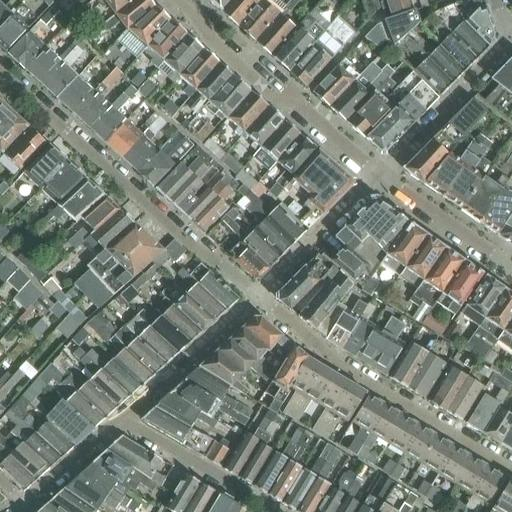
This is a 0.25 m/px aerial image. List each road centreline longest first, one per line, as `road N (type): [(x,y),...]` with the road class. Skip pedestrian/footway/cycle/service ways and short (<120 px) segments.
road 1 (residential): [(253,299),(0,67)]
road 2 (residential): [(511,472),(337,363),(253,299)]
road 3 (residential): [(374,174),(298,103),(276,99),(209,40),(177,0)]
road 4 (residential): [(374,174),(408,150),(511,33)]
road 5 (residential): [(118,422),(253,299)]
road 6 (residential): [(253,299),(374,174)]
road 7 (residential): [(118,422),(263,507)]
road 8 (residential): [(511,267),(374,174)]
road 9 (residential): [(27,506),(118,422)]
